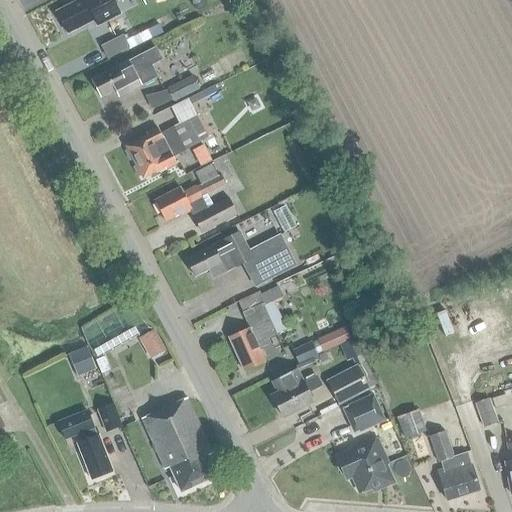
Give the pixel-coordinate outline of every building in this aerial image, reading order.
[(111,0),(79,0),(55,12),(66,34),(93,20),(97,27),(120,15),(111,0)] [(122,36),(101,47),(107,59),(128,48),(122,36)] [(89,81),(98,97),(112,90),(116,97),(155,77),(148,65),(159,59),(153,48),(126,61),(116,67),(89,81)] [(167,89),(173,103),(199,90),(192,76),(167,89)] [(171,108),(178,124),(159,133),(155,126),(144,132),(146,136),(124,147),(140,179),(161,168),(162,171),(175,165),(170,155),(196,142),(186,121),(196,117),(188,100),(171,108)] [(198,168),(210,162),(201,144),(189,150),(198,168)] [(202,188),(199,189),(202,195),(223,185),(218,174),(215,176),(211,166),(195,173),(202,188)] [(163,221),(178,213),(179,216),(189,211),(201,233),(234,216),(226,201),(207,211),(201,200),(200,200),(193,186),(186,190),(185,190),(179,193),(177,188),(153,201),(163,221)] [(332,222),(351,212),(342,195),(323,204),(332,222)] [(211,278),(250,258),(237,233),(184,260),(185,263),(184,267),(186,271),(190,272),(192,276),(206,269),(211,278)] [(286,253),(248,273),(255,287),(294,268),(286,253)] [(257,349),(267,344),(265,340),(286,330),(273,302),(282,298),(277,287),(258,296),(257,295),(238,304),(249,327),(227,337),(243,370),(263,361),(257,349)] [(92,357),(134,337),(122,311),(80,331),(92,357)] [(134,338),(146,359),(163,350),(151,328),(134,338)] [(318,340),(323,352),(350,341),(345,328),(318,340)] [(291,351),(298,366),(317,357),(311,342),(291,351)] [(68,355),(77,378),(96,370),(87,348),(68,355)] [(104,357),(95,361),(100,374),(110,370),(104,357)] [(325,382),(338,407),(369,391),(368,389),(357,367),(356,366),(325,382)] [(269,395),(281,419),(312,402),(307,393),(318,387),(313,376),(302,382),(295,368),(268,382),(274,393),(269,395)] [(511,392),(491,399),(494,409),(511,403),(511,392)] [(342,409),(354,436),(385,421),(372,395),(342,409)] [(486,399),(474,404),(483,427),(495,422),(486,399)] [(169,468),(180,493),(215,477),(206,457),(211,455),(186,400),(141,420),(164,470),(169,468)] [(119,426),(111,404),(96,410),(105,432),(119,426)] [(85,440),(76,444),(90,480),(111,472),(97,436),(96,436),(94,429),(87,410),(56,422),(64,441),(82,434),(85,440)] [(425,432),(418,411),(397,418),(404,439),(425,432)] [(435,463),(439,462),(441,469),(435,470),(445,503),(476,493),(466,460),(453,464),(443,432),(427,437),(435,463)] [(336,461),(337,469),(343,476),(345,475),(346,479),(350,477),(357,493),(377,484),(379,488),(391,483),(383,465),(386,464),(375,439),(347,451),(349,455),(336,461)]
